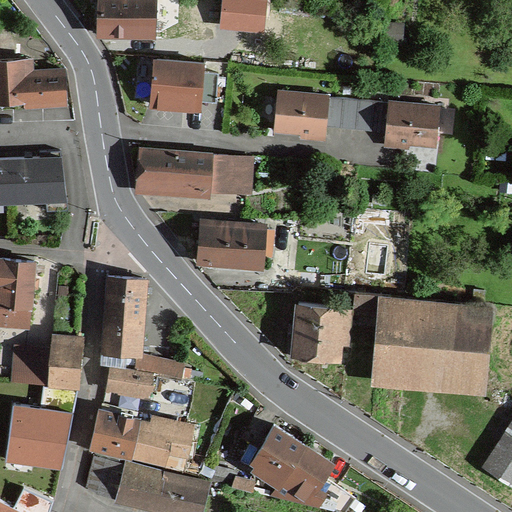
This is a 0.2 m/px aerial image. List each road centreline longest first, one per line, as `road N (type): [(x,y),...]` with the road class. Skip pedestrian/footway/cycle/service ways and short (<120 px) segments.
road 1 (secondary): [(135,236),(310,409),(470,511)]
road 2 (unknown): [(383,146),(99,125)]
road 3 (residential): [(101,252),(89,389),(58,511)]
road 4 (secondary): [(45,0),(84,55),(111,188),(135,236)]
